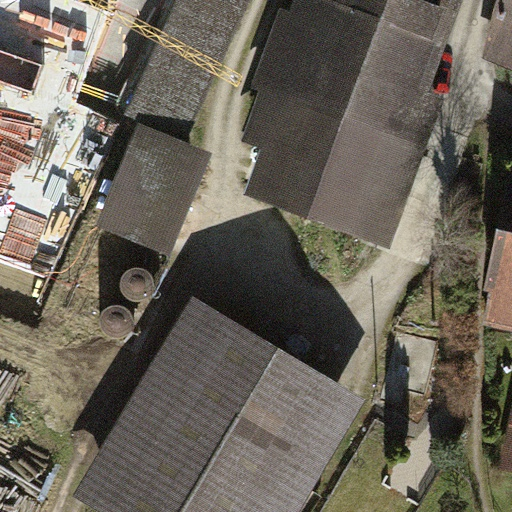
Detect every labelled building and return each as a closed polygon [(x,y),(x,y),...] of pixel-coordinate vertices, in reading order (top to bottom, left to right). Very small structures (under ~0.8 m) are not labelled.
[(188,0),(136,121),(151,127),(203,150),(268,0),(188,0)] [(480,0),(305,0),(302,9),(268,99),(250,147),(273,156),(260,191),(404,245),(458,100),(445,96),(480,0)] [(511,20),(493,69),(511,76),(511,20)] [(151,127),(110,221),(192,257),(233,163),(203,150),(151,127)] [(511,201),(483,322),(511,328),(511,201)] [(318,511),(383,402),(207,299),(91,496),(118,511),(318,511)]
